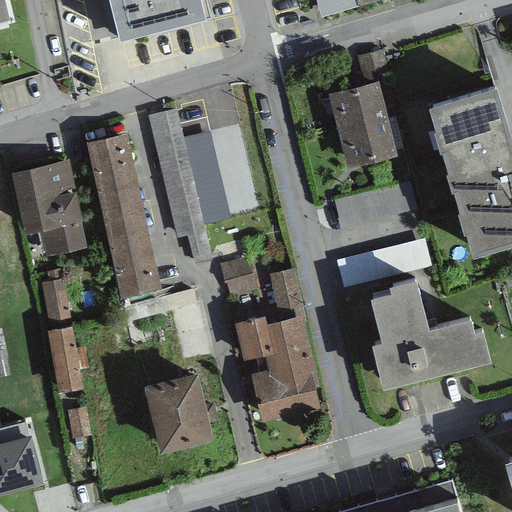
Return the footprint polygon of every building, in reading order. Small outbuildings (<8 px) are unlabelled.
[(0,0),(0,9),(12,6),(10,0),(0,0)] [(205,0),(112,0),(120,31),(208,9),(205,0)] [(317,0),(322,14),(368,0),(317,0)] [(430,96),(474,246),(511,234),(511,127),(497,76),(430,96)] [(378,77),(329,89),(338,127),(388,114),(378,77)] [(148,115),(179,240),(191,237),(198,263),(217,258),(179,108),(148,115)] [(388,114),(338,127),(348,163),(397,150),(388,114)] [(86,138),(122,294),(162,286),(126,129),(86,138)] [(69,155),(12,167),(26,227),(40,224),(46,251),(85,243),(79,216),(82,216),(69,155)] [(341,200),(347,224),(421,205),(414,181),(341,200)] [(425,236),(336,258),(343,286),(432,264),(425,236)] [(225,262),(233,291),(266,281),(258,253),(225,262)] [(391,284),(371,289),(382,333),(372,335),(382,379),(491,352),(483,321),(475,324),(471,310),(429,320),(416,271),(390,277),(391,284)] [(43,280),(48,326),(73,322),(64,277),(43,280)] [(172,301),(187,364),(212,358),(198,295),(172,301)] [(236,318),(259,418),(325,403),(304,309),(266,318),(265,312),(236,318)] [(48,326),(56,388),(81,384),(73,322),(48,326)] [(145,380),(161,447),(214,434),(198,368),(145,380)] [(30,412),(0,419),(0,491),(47,479),(30,412)] [(89,414),(72,416),(75,443),(92,441),(89,414)] [(511,448),(501,451),(511,488),(511,448)] [(462,511),(455,490),(381,511),(462,511)]
